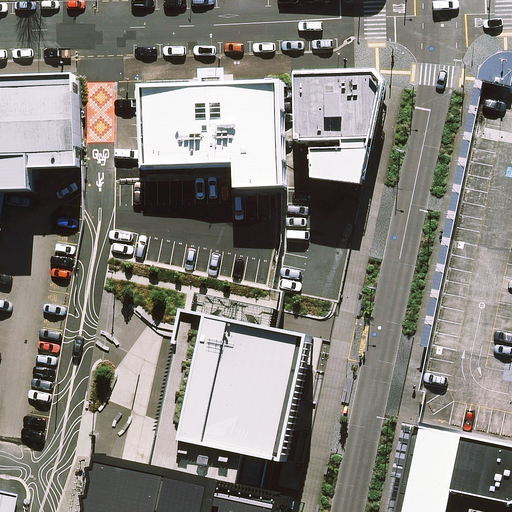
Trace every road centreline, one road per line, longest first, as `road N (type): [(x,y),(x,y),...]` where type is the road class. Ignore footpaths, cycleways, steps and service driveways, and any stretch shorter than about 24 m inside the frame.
road 1 (tertiary): [(347,511),(437,76),(440,16)]
road 2 (unclassified): [(440,16),(0,32)]
